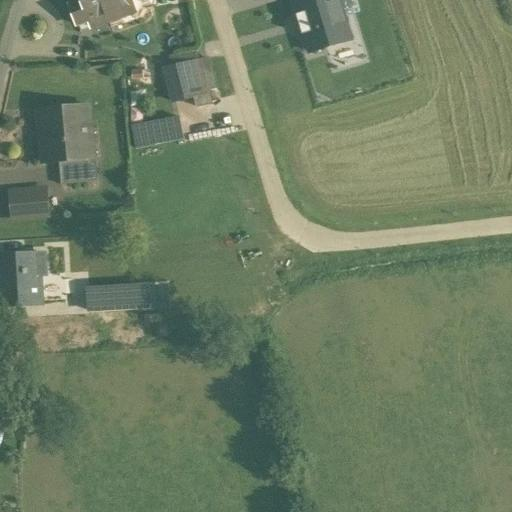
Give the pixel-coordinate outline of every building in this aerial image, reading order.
[(81,0),(91,28),(126,16),(123,9),(132,5),(130,0),(81,0)] [(304,0),(320,49),(361,36),(349,0),(304,0)] [(172,62),(175,95),(218,91),(215,53),(186,55),(186,61),(172,62)] [(88,106),(39,110),(44,163),(82,159),(82,158),(96,156),(93,130),(90,131),(88,106)] [(141,140),(177,138),(175,117),(139,119),(141,140)] [(143,181),(167,180),(166,158),(142,159),(143,181)] [(18,217),(59,215),(58,184),(16,186),(18,217)] [(44,255),(0,257),(0,306),(51,303),(50,274),(45,274),(44,255)] [(159,305),(158,284),(95,287),(96,308),(159,305)]
